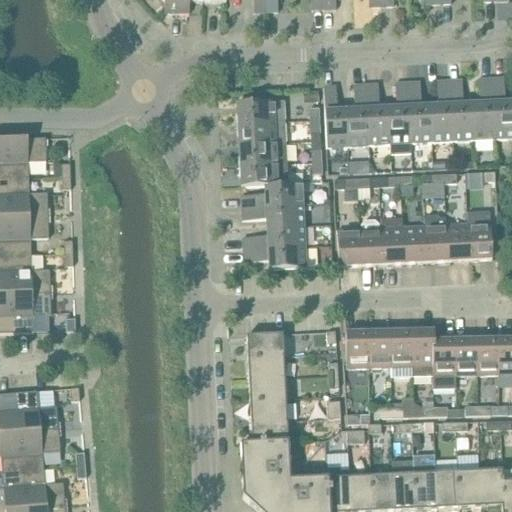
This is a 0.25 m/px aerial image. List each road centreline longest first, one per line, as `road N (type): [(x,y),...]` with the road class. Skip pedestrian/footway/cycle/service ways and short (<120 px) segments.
road 1 (residential): [(147,89),(219,56),(473,52),(511,44)]
road 2 (residential): [(207,298),(337,307),(511,302)]
road 3 (unclassified): [(207,298),(195,197),(147,89)]
road 4 (unclassified): [(220,511),(207,298)]
road 5 (unclassified): [(0,117),(103,118),(147,89)]
